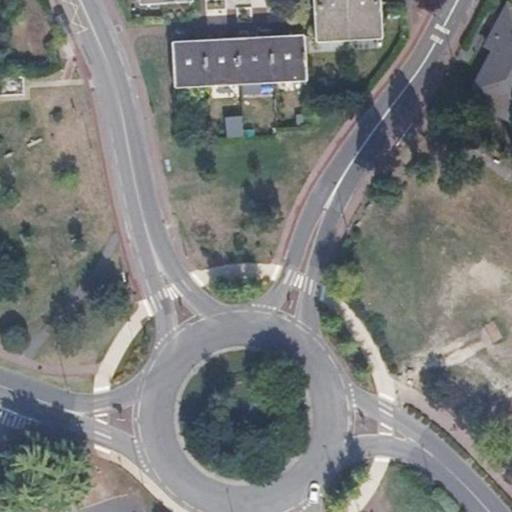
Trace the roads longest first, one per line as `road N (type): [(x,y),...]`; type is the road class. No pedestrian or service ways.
road 1 (residential): [(314,233),(458,0)]
road 2 (tertiary): [(79,0),(117,90),(140,205)]
road 3 (tertiary): [(140,205),(171,329),(169,364)]
road 4 (tertiary): [(222,327),(169,262),(140,205)]
